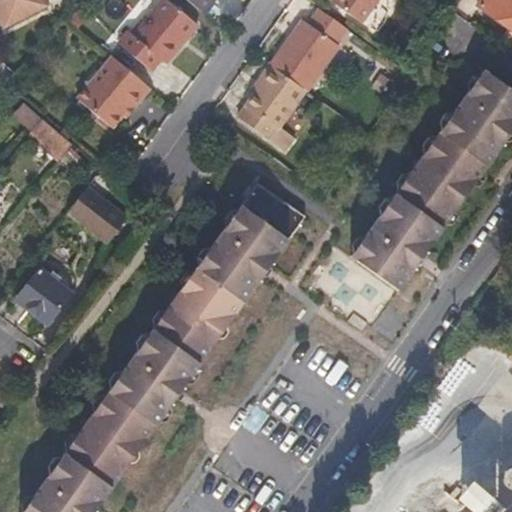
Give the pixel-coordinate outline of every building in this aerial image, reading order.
[(42,7),(38,0),(0,0),(0,23),(1,27),(42,7)] [(162,63),(195,24),(167,0),(158,0),(130,34),(127,32),(116,44),(150,71),(158,60),(162,63)] [(212,0),(185,0),(202,13),(212,0)] [(363,26),(364,24),(378,4),(380,0),(331,0),(330,1),(363,26)] [(509,29),(511,25),(511,0),(485,0),(480,7),(509,29)] [(302,19),(289,37),(269,65),(305,91),(339,44),(335,43),(346,28),(318,8),(307,23),(302,19)] [(124,120),(148,90),(110,58),(75,99),(111,128),(120,116),(124,120)] [(248,94),(252,98),(238,117),(285,152),(295,139),(279,128),(305,91),(269,65),(259,81),(248,94)] [(511,91),(485,71),(480,78),(476,74),(468,85),(470,92),(454,115),(446,114),(439,124),(442,131),(437,138),(429,138),(423,148),(425,154),(411,174),(403,174),(397,183),(399,190),(393,200),(385,199),(378,209),(381,216),(365,238),(358,236),(350,248),(352,255),(350,257),(397,291),(413,267),(420,268),(427,259),(424,254),(443,227),(452,227),(460,217),(457,209),(472,188),(479,188),(486,179),(483,172),(504,144),(509,144),(511,140),(511,91)] [(73,145),(45,120),(33,133),(62,158),(73,145)] [(135,452),(146,437),(155,422),(162,423),(170,414),(167,408),(171,401),(183,385),(190,386),(198,374),(196,369),(216,339),(222,339),(228,331),(226,326),(261,277),(268,278),(273,271),(271,264),(305,218),(300,214),(303,209),(290,199),(286,205),(258,185),(240,210),(230,210),(223,220),(226,228),(210,250),(202,249),(196,259),(199,265),(194,273),(185,273),(179,282),(181,289),(165,311),(157,311),(151,321),(153,328),(148,335),(140,335),(134,344),(137,350),(120,373),(113,372),(106,382),(109,389),(103,396),(95,396),(89,405),(92,412),(75,435),(68,434),(62,443),(64,450),(58,458),(52,458),(45,466),(48,473),(31,496),(24,494),(16,506),(18,511),(90,511),(125,464),(131,464),(138,457),(135,452)] [(104,247),(126,221),(86,188),(65,215),(104,247)] [(53,330),(76,299),(37,269),(14,301),(53,330)] [(511,511),(511,459),(492,482),(467,511),(511,511)]
